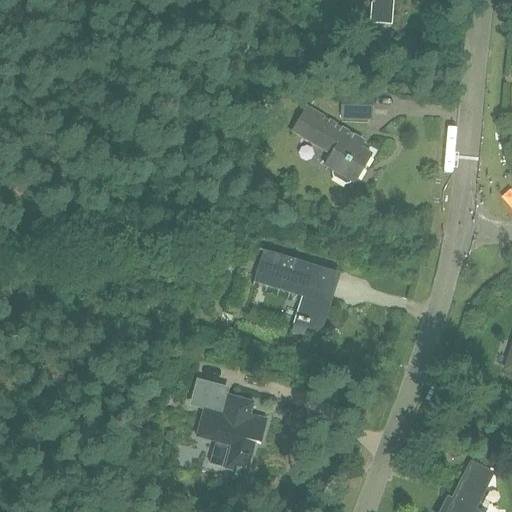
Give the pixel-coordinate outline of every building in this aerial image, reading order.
[(390,27),(392,0),(370,0),(368,25),(390,27)] [(372,121),(372,94),(340,93),(340,119),(372,121)] [(307,108),(292,132),(331,156),(325,166),(334,171),(332,174),(333,177),(345,185),(349,184),(351,181),(354,184),(371,156),(358,148),(362,143),(307,108)] [(319,328),(335,278),(311,271),(312,266),(265,251),(256,280),(305,296),(297,321),(319,328)] [(511,343),(503,370),(511,372),(511,343)] [(240,399),(227,396),(222,415),(203,410),(195,438),(215,443),(209,465),(224,469),(223,470),(234,473),(233,477),(236,478),(238,471),(246,473),(255,443),(260,445),(267,419),(251,414),(254,403),(240,399)] [(472,511),(473,511),(492,475),(471,464),(452,501),(447,499),(440,511),(472,511)]
